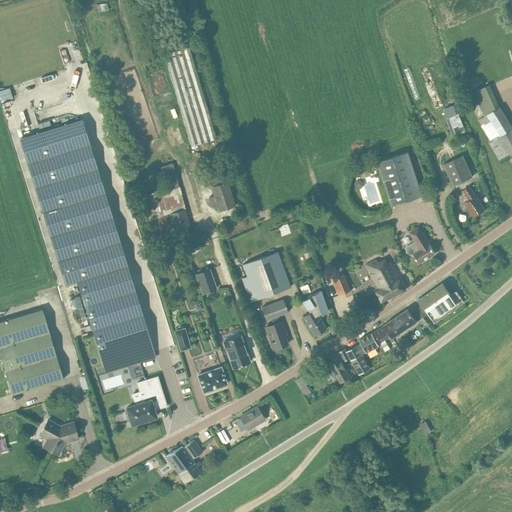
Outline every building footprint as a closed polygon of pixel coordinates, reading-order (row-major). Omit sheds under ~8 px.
[(191,146),(216,139),(189,46),(164,54),(191,146)] [(511,126),(499,107),(489,85),(473,92),(484,116),(478,120),(491,140),(488,142),(501,163),(511,156),(511,130),(511,129),(511,128),(511,126)] [(0,100),(11,97),(9,88),(0,90),(0,100)] [(442,108),(453,136),(464,131),(454,104),(442,108)] [(65,285),(76,281),(127,265),(124,257),(82,119),(18,139),(65,285)] [(377,162),(391,206),(423,196),(408,152),(377,162)] [(463,155),(444,164),(453,185),(472,177),(463,155)] [(223,170),(207,176),(214,196),(208,198),(211,206),(216,204),(218,212),(235,206),(223,170)] [(150,239),(190,229),(179,186),(165,189),(152,192),(152,193),(139,196),(150,239)] [(463,190),(469,200),(465,203),(474,217),(485,210),(476,196),(469,186),(463,190)] [(462,191),(458,193),(463,202),(467,200),(462,191)] [(410,233),(415,241),(407,247),(407,250),(408,252),(410,254),(413,255),(414,254),(419,263),(435,253),(418,227),(410,233)] [(241,278),(250,302),(291,287),(278,251),(242,264),(246,276),(241,278)] [(378,261),(377,259),(366,265),(379,289),(376,291),(381,302),(406,290),(391,262),(390,263),(389,262),(388,262),(385,257),(378,261)] [(127,265),(76,281),(103,367),(154,352),(127,265)] [(210,269),(195,274),(202,294),(217,289),(210,269)] [(331,279),(338,296),(351,290),(344,273),(331,279)] [(450,294),(450,293),(443,283),(418,300),(421,305),(417,308),(421,315),(426,312),(435,323),(464,302),(456,290),(454,291),(450,294)] [(328,311),(319,291),(313,294),(313,293),(307,296),(308,298),(301,302),(308,313),(302,317),(313,336),(326,328),(318,314),(320,313),(321,315),(328,311)] [(281,321),(280,322),(278,316),(288,313),(283,299),(261,307),(266,320),(270,319),(272,324),(265,327),(273,349),(288,344),(283,331),(285,330),(281,321)] [(0,321),(0,355),(12,395),(63,379),(42,308),(0,321)] [(384,325),(391,335),(391,336),(414,320),(415,322),(416,322),(408,309),(384,325)] [(384,340),(391,335),(384,325),(374,332),(380,342),(385,351),(390,349),(384,340)] [(185,327),(174,330),(180,351),(191,348),(185,327)] [(357,345),(346,351),(345,348),(339,352),(344,361),(350,358),(359,375),(370,369),(362,354),(365,352),(366,353),(379,346),(372,333),(359,340),(361,344),(357,346),(357,345)] [(233,368),(250,362),(240,336),(223,342),(233,368)] [(341,383),(350,378),(341,360),(342,360),(338,353),(332,357),(335,363),(331,365),(341,383)] [(176,375),(184,373),(181,359),(173,361),(176,375)] [(220,367),(197,375),(203,392),(226,384),(220,367)] [(305,395),(310,392),(305,383),(317,375),(313,369),(307,373),(307,372),(295,380),(305,395)] [(127,422),(130,421),(131,424),(156,417),(154,410),(166,406),(157,376),(137,383),(140,392),(144,391),(147,401),(126,408),(127,412),(125,412),(127,422)] [(257,406),(240,417),(247,429),(265,419),(257,406)] [(58,455),(65,443),(78,439),(73,423),(60,427),(48,420),(40,435),(48,439),(44,447),(58,455)] [(425,421),(420,423),(425,434),(430,431),(425,421)] [(218,433),(224,444),(229,441),(223,430),(218,433)] [(202,452),(193,439),(183,447),(182,445),(165,455),(184,483),(201,472),(192,459),(202,452)] [(98,511),(108,511),(113,509),(109,503),(97,510),(98,511)]
